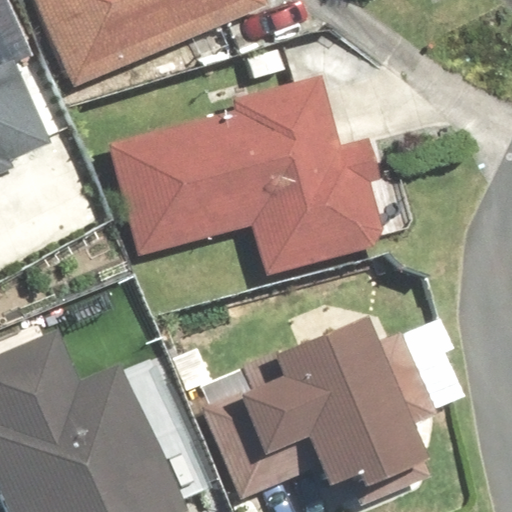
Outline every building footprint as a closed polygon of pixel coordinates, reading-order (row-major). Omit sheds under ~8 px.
[(34,0),(73,89),(268,7),(265,0),(34,0)] [(0,175),(61,151),(22,56),(3,64),(0,56),(0,175)] [(308,87),(96,147),(130,263),(232,235),(250,300),(393,259),(363,152),(330,161),(308,87)] [(124,306),(0,349),(0,511),(156,511),(113,388),(148,376),(124,306)] [(391,343),(209,395),(235,486),(287,471),(298,511),(326,511),(395,493),(379,438),(415,428),(391,343)]
